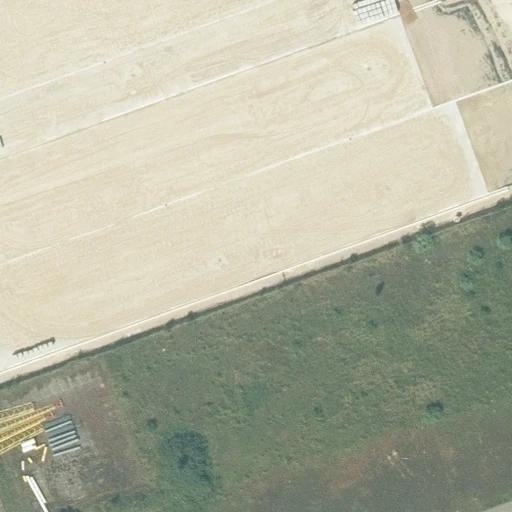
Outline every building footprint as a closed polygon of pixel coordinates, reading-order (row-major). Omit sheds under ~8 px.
[(265,0),(158,0),(175,52),(223,37),(226,49),(245,43),(244,39),(265,32),(260,17),(244,22),(240,9),(266,1),(265,0)] [(271,40),(253,42),(255,58),(273,56),(271,40)] [(243,47),(232,53),(238,66),(249,61),(243,47)] [(0,291),(5,290),(0,273),(0,242),(89,214),(67,150),(58,143),(49,156),(52,165),(32,171),(19,131),(0,128),(0,135),(1,138),(0,137),(0,157),(2,158),(0,158),(0,291)] [(311,195),(299,200),(309,222),(321,216),(311,195)]
